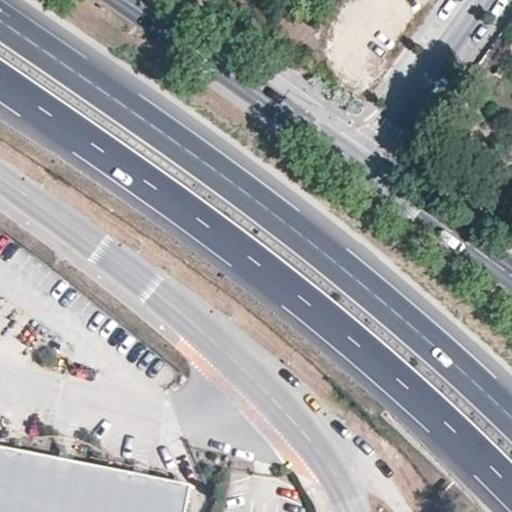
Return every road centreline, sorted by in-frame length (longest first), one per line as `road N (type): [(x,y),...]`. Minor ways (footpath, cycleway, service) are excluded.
road 1 (trunk): [(0,78),(284,281),(511,485)]
road 2 (trunk): [(511,416),(323,250),(0,18)]
road 3 (residential): [(353,511),(304,428),(196,323),(0,176)]
road 4 (tertiary): [(356,164),(125,0)]
road 5 (residential): [(356,164),(480,0)]
road 6 (tertiary): [(511,283),(356,164)]
